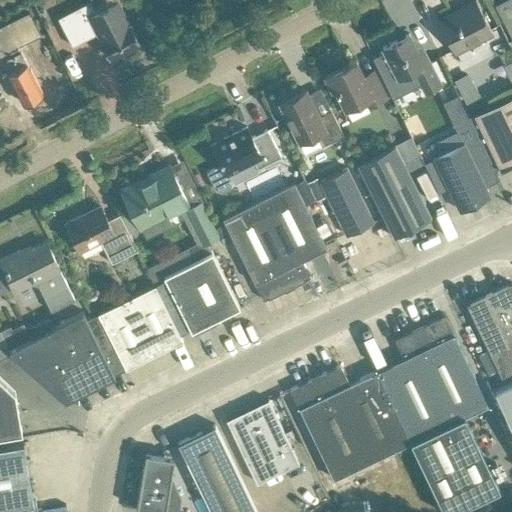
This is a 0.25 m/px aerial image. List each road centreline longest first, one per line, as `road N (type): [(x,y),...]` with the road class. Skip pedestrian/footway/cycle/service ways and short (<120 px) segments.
road 1 (unclassified): [(98,511),(106,461),(139,412),(511,240)]
road 2 (unclassified): [(0,178),(335,0)]
